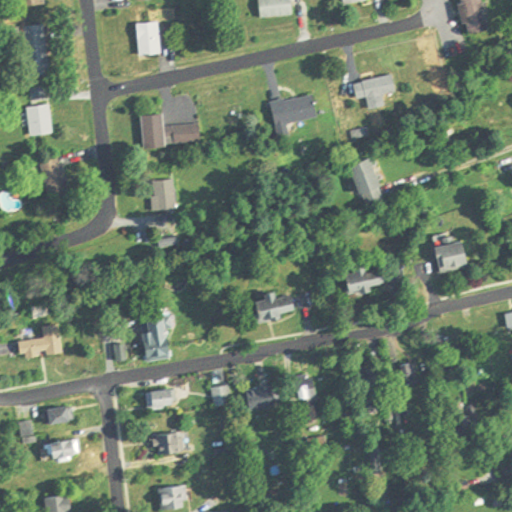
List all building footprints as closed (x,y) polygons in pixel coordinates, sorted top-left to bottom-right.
[(297,16),(295,0),(262,0),(264,19),(297,16)] [(493,30),(486,0),(462,0),(470,35),(493,30)] [(163,55),(163,23),(141,23),(141,55),(163,55)] [(31,77),(51,75),(47,25),(26,27),(31,77)] [(400,93),(396,76),(356,84),(359,100),(370,98),(372,110),(388,107),(386,95),(400,93)] [(280,127),(322,118),(316,94),(275,104),(280,127)] [(32,137),(55,134),(52,105),(28,108),(32,137)] [(203,125),(167,126),(167,115),(145,116),(146,149),(169,148),(168,145),(204,143),(203,125)] [(390,199),(374,158),(353,166),(369,207),(390,199)] [(44,163),(50,201),(71,197),(65,159),(44,163)] [(180,209),(177,180),(156,182),(160,212),(180,209)] [(0,195),(0,218),(20,219),(20,195),(0,195)] [(472,271),(470,242),(439,245),(442,273),(472,271)] [(352,292),(388,291),(388,268),(352,269),(352,292)] [(285,302),(280,291),(258,302),(270,326),(301,310),(294,297),(285,302)] [(33,311),(36,321),(50,316),(48,307),(33,311)] [(175,360),(172,318),(147,320),(151,362),(175,360)] [(62,329),(22,329),(22,354),(62,354),(62,329)] [(382,408),(382,371),(365,371),(365,408),(382,408)] [(318,379),(300,379),(301,404),(319,403),(318,379)] [(217,407),(234,406),(232,387),(215,388),(217,407)] [(277,387),(250,391),(253,412),(280,408),(277,387)] [(179,391),(154,391),(154,408),(179,408),(179,391)] [(49,427),(74,423),(72,408),(47,411),(49,427)] [(159,456),(185,454),(183,434),(157,436),(159,456)] [(82,447),(47,442),(45,459),(80,463),(82,447)] [(162,511),(190,511),(190,489),(162,489),(162,511)] [(73,511),(73,499),(48,499),(48,511),(73,511)]
